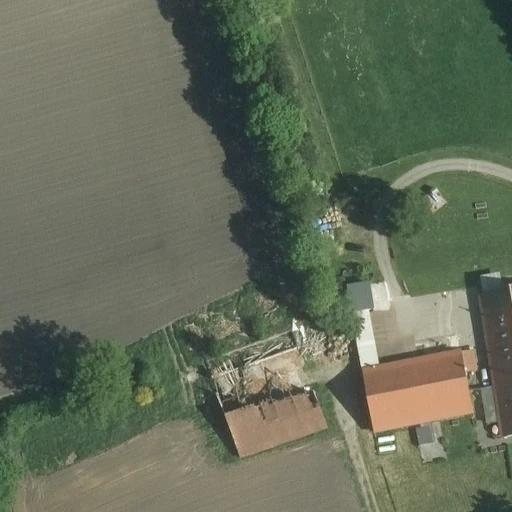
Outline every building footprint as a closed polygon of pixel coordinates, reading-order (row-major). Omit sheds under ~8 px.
[(511,292),(480,298),(503,439),(511,437),(511,292)] [(365,366),(385,364),(378,305),(359,308),(365,366)] [(324,427),(293,347),(209,377),(242,458),(324,427)] [(473,353),(462,355),(465,375),(476,373),(473,353)] [(462,355),(363,373),(374,432),(473,414),(465,375),(462,355)]
